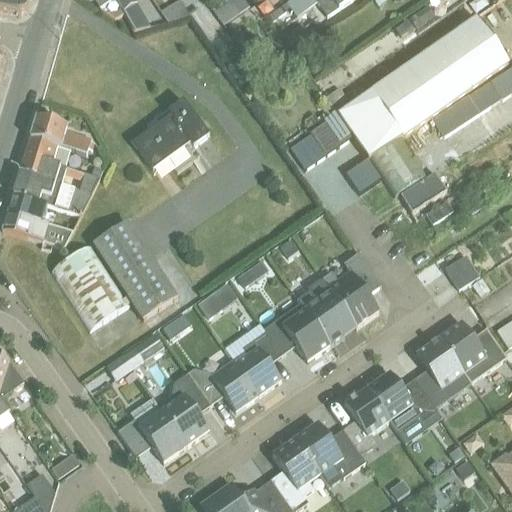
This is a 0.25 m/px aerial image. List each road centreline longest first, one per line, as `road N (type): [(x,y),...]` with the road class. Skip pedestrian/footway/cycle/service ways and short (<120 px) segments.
road 1 (residential): [(143,511),(423,317),(314,159)]
road 2 (residential): [(0,320),(143,511)]
road 3 (tertiary): [(38,36),(0,162)]
